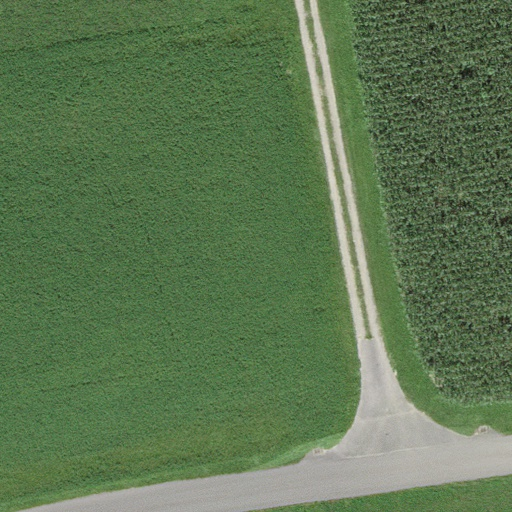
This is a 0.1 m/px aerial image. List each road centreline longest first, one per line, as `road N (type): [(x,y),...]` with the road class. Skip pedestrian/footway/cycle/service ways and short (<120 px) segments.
road 1 (track): [(395,476),(310,0)]
road 2 (unclassified): [(511,458),(172,511)]
